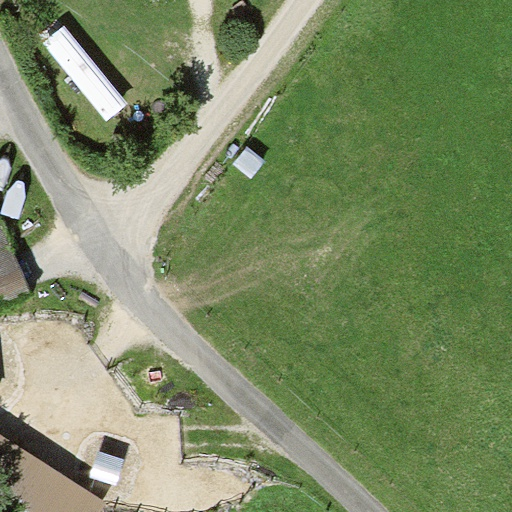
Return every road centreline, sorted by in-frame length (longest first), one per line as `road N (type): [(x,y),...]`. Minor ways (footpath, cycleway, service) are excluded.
road 1 (track): [(0,95),(94,260),(359,511)]
road 2 (track): [(294,0),(94,260)]
